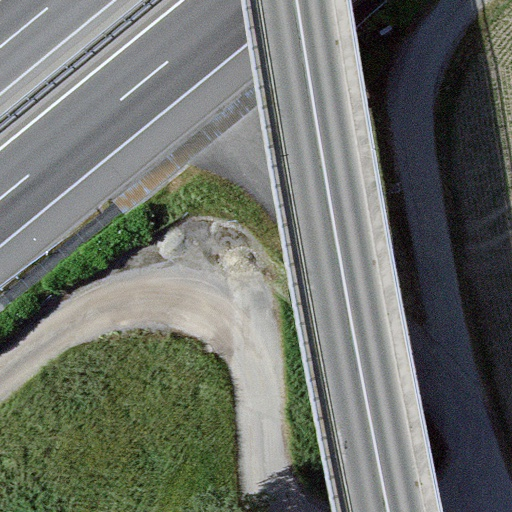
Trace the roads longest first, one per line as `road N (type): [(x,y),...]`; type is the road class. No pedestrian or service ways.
road 1 (track): [(463,0),(424,48),(412,92),(416,155),(454,366),(501,511)]
road 2 (tertiary): [(388,511),(296,0)]
road 3 (motorway): [(0,198),(243,0)]
